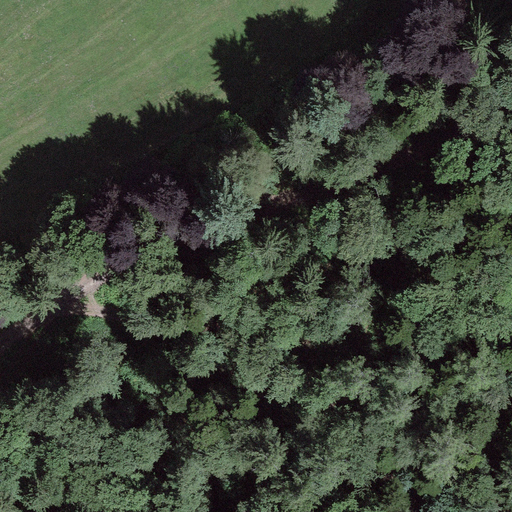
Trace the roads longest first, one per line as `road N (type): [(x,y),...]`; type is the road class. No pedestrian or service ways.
road 1 (track): [(511,73),(114,265),(0,346)]
road 2 (track): [(411,511),(223,330),(50,309)]
